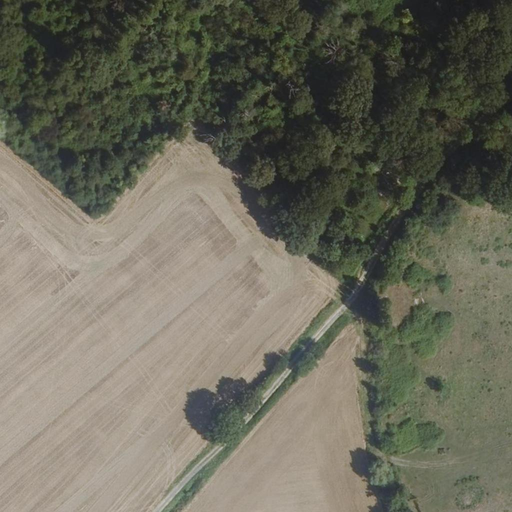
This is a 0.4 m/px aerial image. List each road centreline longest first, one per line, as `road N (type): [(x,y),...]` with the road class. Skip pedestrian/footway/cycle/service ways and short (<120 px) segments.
road 1 (track): [(511,86),(441,153),(364,283),(156,511)]
road 2 (track): [(261,0),(331,60),(430,171)]
